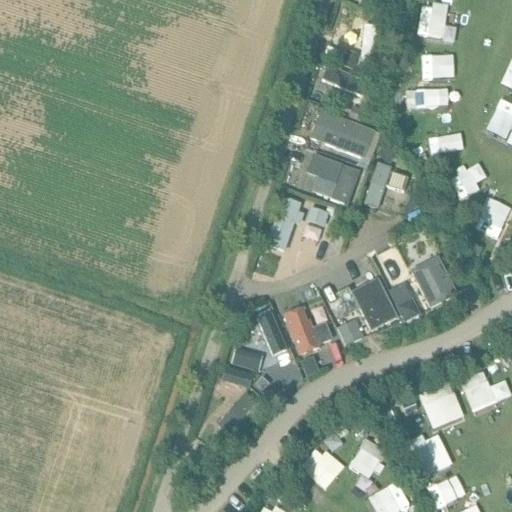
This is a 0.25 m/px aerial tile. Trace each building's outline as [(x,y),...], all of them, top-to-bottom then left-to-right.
[(359,0),(358,7),(372,11),(374,0),(359,0)] [(372,65),(376,30),(364,28),(360,63),(372,65)] [(403,34),(402,42),(411,43),(412,36),(403,34)] [(346,52),(341,68),(353,72),(358,56),(346,52)] [(362,99),(368,85),(327,68),(321,83),(362,99)] [(352,108),(347,121),(359,126),(364,112),(352,108)] [(321,113),(310,141),(359,160),(363,162),(364,161),(374,134),(321,113)] [(386,144),(375,155),(388,167),(398,156),(386,144)] [(312,158),(306,177),(318,181),(335,187),(329,202),(347,208),(354,189),(355,190),(360,175),(312,158)] [(376,167),(364,207),(377,211),(389,171),(376,167)] [(284,254),(300,207),(280,200),(265,248),(284,254)] [(310,210),(305,224),(324,230),(328,216),(310,210)] [(410,274),(429,312),(456,298),(438,260),(410,274)] [(371,335),(397,321),(377,283),(351,296),(371,335)] [(412,301),(395,309),(403,326),(420,317),(412,301)] [(283,318),(299,358),(320,350),(319,348),(332,343),(325,326),(313,330),(305,309),(283,318)] [(274,355),(285,350),(273,322),(262,326),(274,355)] [(354,323),(336,331),(344,349),(362,340),(354,323)] [(234,352),(230,367),(258,374),(262,359),(234,352)] [(511,359),(510,354),(501,358),(504,367),(511,363),(511,359)] [(312,359),(300,365),(306,380),(319,375),(312,359)] [(225,370),(221,384),(248,391),(252,377),(225,370)] [(261,380),(255,387),(262,394),(269,386),(261,380)] [(228,437),(255,405),(245,396),(217,428),(228,437)] [(395,413),(385,416),(390,429),(400,425),(395,413)] [(344,427),(334,434),(339,441),(349,434),(344,427)] [(401,432),(392,436),(398,448),(407,444),(401,432)] [(403,473),(397,478),(402,484),(408,479),(403,473)] [(270,490),(265,499),(273,503),(278,495),(270,490)] [(288,500),(285,506),(295,511),(298,506),(288,500)]
